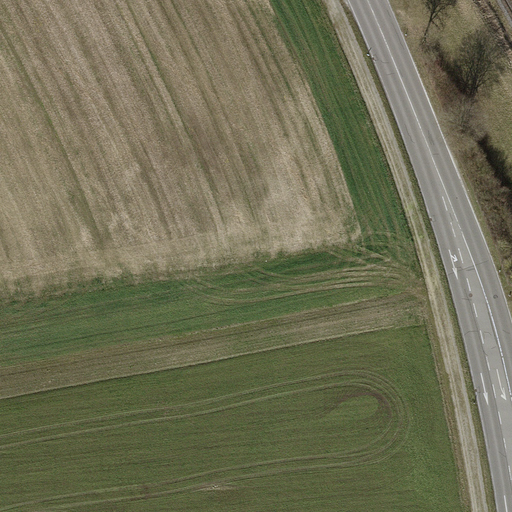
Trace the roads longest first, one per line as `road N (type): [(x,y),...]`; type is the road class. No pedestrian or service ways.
road 1 (track): [(329,0),(370,87),(446,320),(483,511)]
road 2 (secondary): [(367,0),(483,310),(511,440)]
